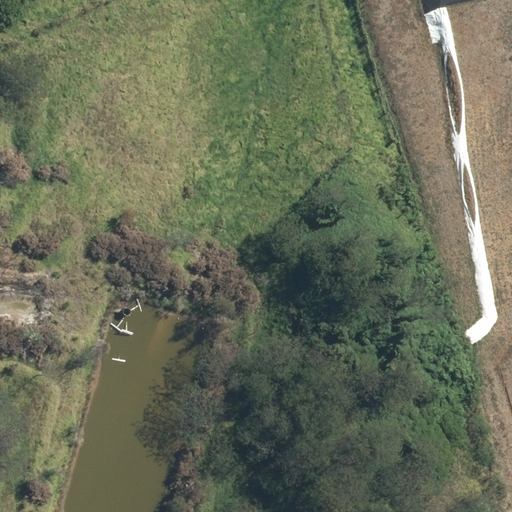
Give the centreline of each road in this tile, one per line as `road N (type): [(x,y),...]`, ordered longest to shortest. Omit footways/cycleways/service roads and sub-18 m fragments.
road 1 (unknown): [(307,0),(468,511)]
road 2 (unknown): [(0,85),(125,0)]
